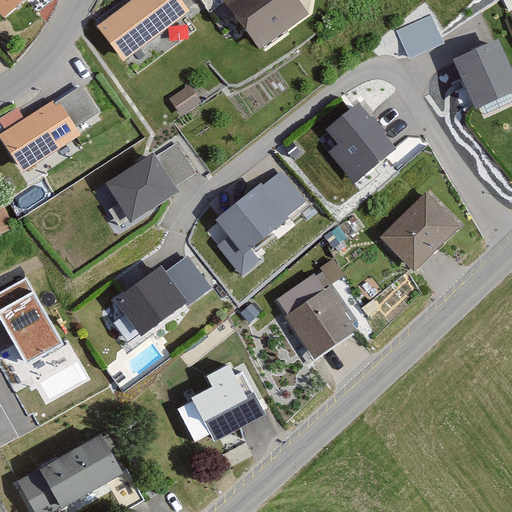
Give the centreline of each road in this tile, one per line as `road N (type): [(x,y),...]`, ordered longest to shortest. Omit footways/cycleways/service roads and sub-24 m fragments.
road 1 (tertiary): [(511,247),(227,511)]
road 2 (residential): [(77,0),(67,30),(0,90)]
